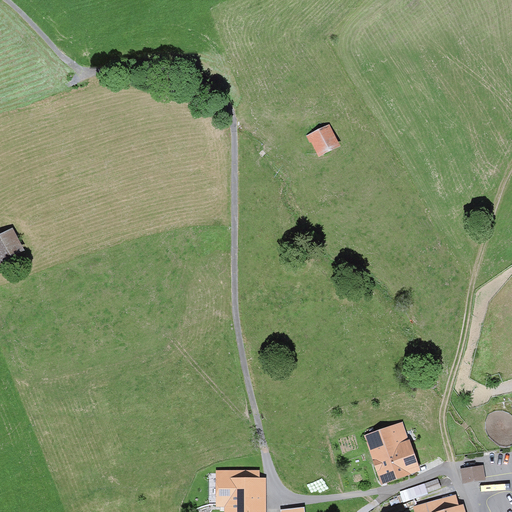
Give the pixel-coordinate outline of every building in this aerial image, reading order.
[(56,62),(39,70),(47,88),(70,77),(65,66),(60,69),(56,62)] [(333,127),(314,138),(325,157),(345,146),(333,127)] [(12,232),(0,238),(0,261),(21,250),(12,232)] [(404,425),(368,437),(385,487),(424,473),(413,441),(410,442),(404,425)] [(486,467),(463,469),(464,484),(487,481),(486,467)] [(268,511),(268,472),(222,473),(223,505),(230,504),(230,511),(268,511)] [(428,490),(440,488),(439,479),(427,481),(428,490)] [(404,501),(429,494),(425,483),(400,490),(404,501)] [(431,511),(467,511),(465,504),(461,506),(457,494),(429,503),(431,511)]
